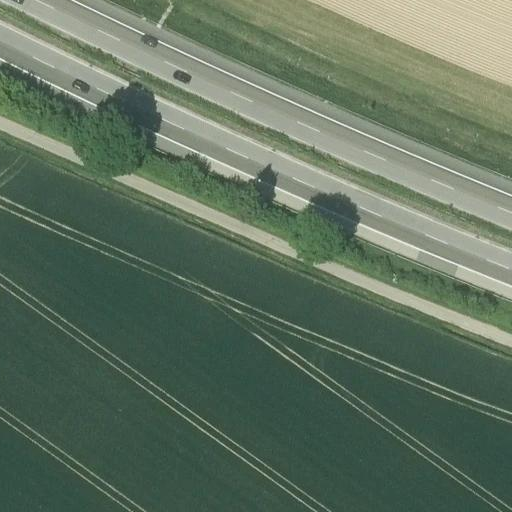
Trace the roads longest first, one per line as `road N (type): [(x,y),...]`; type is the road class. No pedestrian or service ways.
road 1 (motorway): [(0,44),(511,268)]
road 2 (unclassified): [(0,120),(511,337)]
road 3 (motorway): [(511,214),(237,102),(28,0)]
